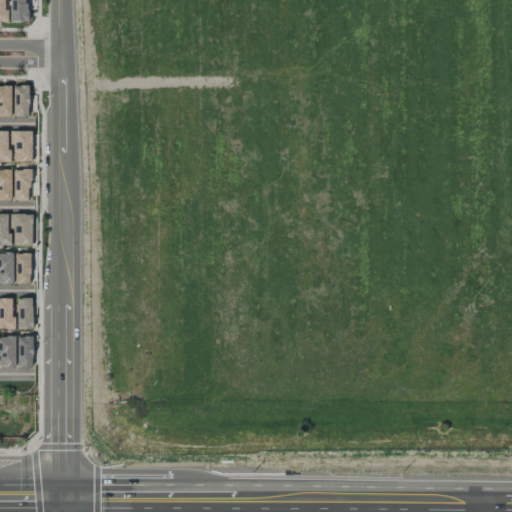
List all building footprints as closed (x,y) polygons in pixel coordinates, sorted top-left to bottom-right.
[(9,0),(10,22),(26,21),(25,0),(9,0)] [(10,86),(0,85),(0,116),(11,116),(10,86)] [(12,86),(13,117),(28,116),(28,85),(12,86)] [(0,161),(9,161),(8,130),(0,130),(0,161)] [(31,161),(31,130),(11,131),(11,161),(31,161)] [(10,169),(0,169),(0,199),(11,200),(10,169)] [(29,201),(29,169),(13,169),(13,201),(29,201)] [(8,214),(0,214),(0,245),(8,245),(8,214)] [(31,245),(31,214),(11,214),(10,245),(31,245)] [(0,283),(13,283),(12,252),(0,252),(0,283)] [(15,283),(30,283),(30,253),(14,253),(15,283)] [(12,298),(0,298),(0,328),(12,328),(12,298)] [(16,329),(31,329),(32,298),(17,298),(16,329)] [(14,336),(0,336),(0,367),(15,367),(14,336)] [(17,367),(32,367),(32,336),(16,336),(17,367)]
